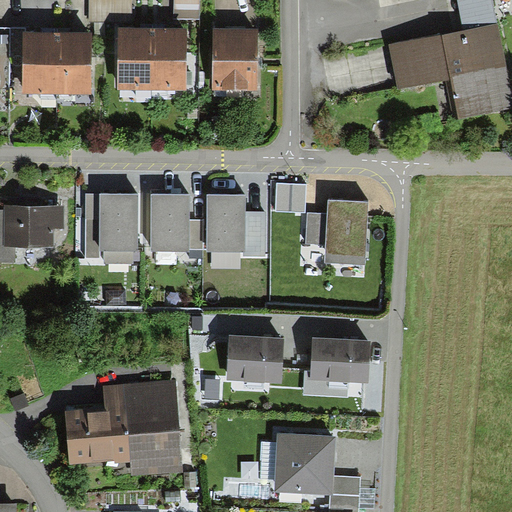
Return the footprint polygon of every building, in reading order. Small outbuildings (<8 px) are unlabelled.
[(178,0),(180,18),(204,16),(202,0),(178,0)] [(494,0),(457,0),(463,27),(498,21),(494,0)] [(511,111),(511,99),(498,21),(463,27),(386,41),(395,90),(450,82),(459,121),(511,111)] [(152,91),(153,30),(119,30),(118,90),(152,91)] [(153,30),(152,91),(180,91),(181,31),(153,30)] [(251,32),(215,31),(215,87),(251,88),(251,32)] [(56,91),(56,35),(26,34),(25,91),(56,91)] [(56,35),(56,91),(87,92),(87,35),(56,35)] [(307,184),(278,183),(277,211),(305,212),(307,184)] [(100,251),(101,194),(86,194),(86,258),(100,258),(100,251)] [(139,194),(101,194),(100,251),(104,251),(104,264),(134,265),(134,251),(139,251),(139,194)] [(188,195),(151,195),(151,250),(188,250),(188,221),(188,195)] [(244,213),(244,195),(208,195),(207,251),(244,251),(244,213)] [(369,202),(329,200),(328,214),(326,244),(326,262),(365,264),(369,202)] [(65,205),(5,206),(5,211),(0,210),(0,261),(15,262),(15,248),(54,247),(54,231),(65,231),(65,205)] [(266,213),(244,213),(244,251),(244,256),(266,256),(266,213)] [(326,244),(328,214),(308,213),(307,242),(326,244)] [(204,221),(188,221),(188,250),(204,250),(204,221)] [(203,317),(193,317),(193,330),(203,330),(203,317)] [(284,337),(228,335),(226,380),(282,383),(284,337)] [(370,341),(312,338),(311,370),(304,369),(303,395),(348,397),(348,383),(368,384),(370,341)] [(106,402),(66,405),(71,462),(117,459),(117,462),(132,461),(134,475),(183,471),(175,381),(105,387),(106,402)] [(24,393),(11,398),(16,410),(29,405),(24,393)] [(334,438),(277,435),(275,492),(329,493),(332,493),(333,476),(334,438)] [(359,511),(361,477),(333,476),(332,493),(329,493),(328,511),(359,511)] [(0,511),(17,511),(17,504),(0,503),(0,511)]
